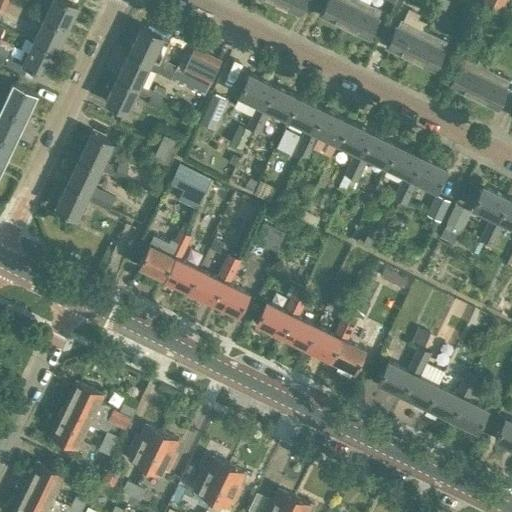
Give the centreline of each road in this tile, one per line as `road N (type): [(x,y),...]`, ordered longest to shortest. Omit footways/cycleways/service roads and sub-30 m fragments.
road 1 (secondary): [(501,511),(74,302)]
road 2 (residential): [(511,160),(182,0)]
road 3 (residential): [(0,258),(118,0)]
road 4 (residential): [(0,455),(74,302)]
